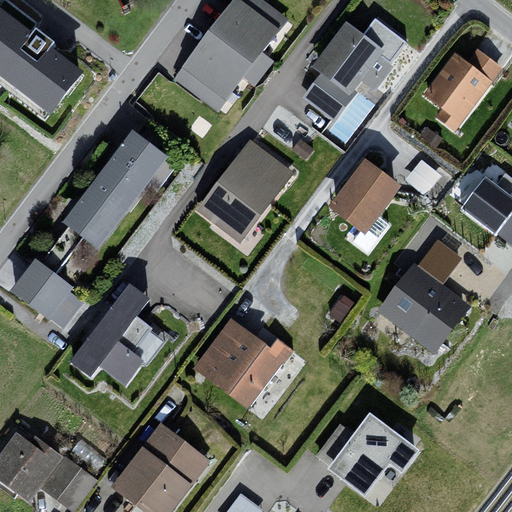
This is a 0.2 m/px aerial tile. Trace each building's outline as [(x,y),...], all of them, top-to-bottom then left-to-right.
[(241,0),(174,85),(217,119),(289,28),(253,0),(241,0)] [(85,74),(0,9),(0,76),(53,116),(85,74)] [(383,55),(345,28),(310,75),(319,82),(304,103),(332,124),(383,55)] [(436,127),(455,138),(499,73),(478,52),(466,67),(454,59),(421,100),(438,112),(436,127)] [(132,138),(59,232),(93,257),(147,193),(159,200),(179,176),(132,138)] [(195,220),(240,249),(293,178),(252,147),(195,220)] [(423,156),(408,176),(426,190),(441,170),(423,156)] [(362,167),(328,213),(364,239),(400,194),(362,167)] [(511,198),(487,180),(464,210),(497,235),(511,216),(511,198)] [(437,243),(380,316),(432,357),(468,311),(443,292),(464,265),(437,243)] [(33,267),(9,298),(46,327),(71,294),(33,267)] [(128,292),(70,372),(92,389),(101,377),(128,398),(146,365),(134,360),(153,334),(137,324),(150,306),(128,292)] [(211,389),(253,420),(290,370),(232,327),(200,370),(217,382),(211,389)] [(336,458),(355,429),(341,419),(322,448),(336,458)] [(368,421),(326,474),(362,503),(389,469),(401,478),(416,459),(368,421)] [(158,431),(109,494),(131,511),(176,511),(210,470),(158,431)] [(16,441),(0,460),(0,485),(29,508),(41,493),(62,468),(16,441)] [(65,464),(62,468),(41,493),(63,511),(81,511),(100,487),(65,464)] [(241,489),(223,511),(259,511),(263,506),(241,489)]
